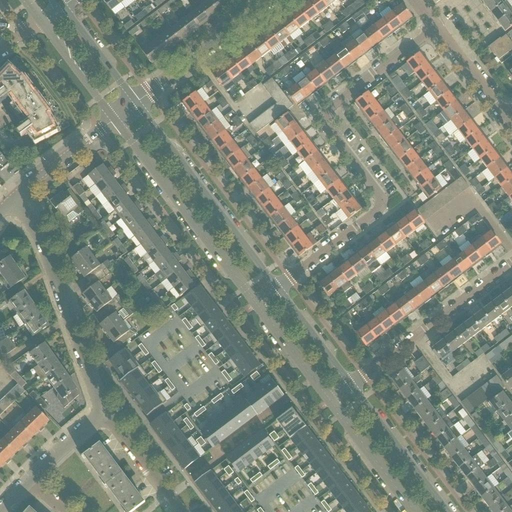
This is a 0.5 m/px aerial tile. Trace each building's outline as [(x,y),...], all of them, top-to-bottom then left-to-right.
[(121,4),(117,0),(102,0),(103,0),(111,11),(121,4)] [(117,0),(121,4),(121,3),(125,9),(134,2),(132,0),(117,0)] [(223,0),(210,0),(209,1),(218,13),(228,6),(223,0)] [(303,6),(299,9),(309,22),(318,15),(307,0),(302,4),(303,6)] [(307,0),(318,15),(328,8),(322,0),(307,0)] [(367,0),(357,0),(354,3),(359,8),(368,1),(367,0)] [(487,0),(483,3),(490,13),(505,1),(504,0),(487,0)] [(209,1),(200,8),(209,20),(218,13),(209,1)] [(490,13),(497,22),(511,11),(511,9),(505,1),(490,13)] [(169,8),(166,4),(158,10),(162,14),(169,8)] [(402,5),(392,12),(402,25),(405,23),(406,24),(412,20),(411,18),(412,18),(402,5)] [(150,6),(142,12),(143,13),(146,17),(153,11),(150,7),(150,6)] [(349,7),(345,10),(349,16),(353,12),(349,7)] [(200,8),(190,15),(199,28),(209,20),(200,8)] [(365,8),(361,11),(363,14),(365,17),(369,14),(365,8)] [(295,9),(288,15),(299,29),(309,22),(299,9),(297,11),(295,9)] [(349,16),(345,10),(341,13),(345,19),(349,16)] [(361,11),(351,18),(354,21),(363,14),(361,11)] [(511,11),(497,22),(505,32),(511,26),(511,11)] [(142,12),(135,18),(138,22),(146,17),(143,13),(142,12)] [(392,12),(382,20),(393,34),(400,29),(399,28),(402,25),(392,12)] [(155,13),(147,19),(150,22),(158,17),(155,13)] [(190,15),(181,23),(190,35),(199,28),(190,15)] [(283,21),(280,23),(290,37),(299,29),(288,15),(282,20),(283,21)] [(150,22),(147,19),(139,24),(142,28),(150,22)] [(382,20),(373,27),(383,40),(386,37),(387,39),(393,34),(382,20)] [(123,27),(126,31),(134,25),(131,21),(123,27)] [(330,21),(326,24),(330,30),(334,27),(330,21)] [(346,22),(342,26),(346,31),(350,28),(346,22)] [(360,29),(363,34),(374,49),(381,44),(380,42),(383,40),(373,27),(369,22),(360,29)] [(181,23),(171,30),(180,42),(190,35),(181,23)] [(275,25),(269,29),(280,44),(284,48),(293,41),(290,37),(280,23),(276,26),(275,25)] [(326,24),(322,27),(326,33),(330,30),(326,24)] [(346,31),(342,26),(338,28),(342,34),(346,31)] [(128,33),(131,37),(139,31),(136,27),(128,33)] [(264,36),(261,38),(271,51),(280,44),(269,29),(263,34),(264,36)] [(171,30),(161,37),(171,49),(180,42),(171,30)] [(316,32),(307,39),(311,45),(321,37),(316,32)] [(363,34),(354,41),(364,54),(367,52),(368,53),(374,49),(363,34)] [(489,48),(494,55),(501,64),(511,57),(508,53),(511,49),(511,42),(506,35),(489,48)] [(161,37),(152,44),(161,57),(171,49),(161,37)] [(327,37),(323,40),(327,46),(331,43),(327,37)] [(256,39),(250,44),(261,58),(271,51),(261,38),(257,40),(256,39)] [(311,45),(307,39),(303,42),(307,48),(311,45)] [(327,46),(323,40),(319,43),(323,49),(327,46)] [(354,41),(344,49),(355,63),(361,58),(360,57),(364,54),(354,41)] [(161,57),(152,44),(142,52),(151,64),(161,57)] [(245,50),(242,53),(252,66),(261,58),(250,44),(244,49),(245,50)] [(344,49),(335,56),(345,69),(348,66),(349,68),(355,63),(344,49)] [(291,51),(288,54),(292,59),(296,56),(291,51)] [(308,52),(303,55),(308,60),(312,57),(308,52)] [(237,54),(231,58),(242,73),(252,66),(242,53),(238,55),(237,54)] [(407,64),(414,74),(427,64),(424,61),(426,60),(421,53),(420,54),(407,64)] [(292,59),(288,54),(283,57),(288,62),(292,59)] [(308,60),(303,55),(300,57),(304,63),(308,60)] [(0,101),(2,100),(4,102),(9,98),(27,122),(22,126),(24,128),(17,133),(21,138),(26,134),(35,145),(70,126),(59,106),(33,72),(16,56),(0,73),(0,101)] [(335,56),(325,63),(336,78),(342,73),(341,71),(345,69),(335,56)] [(226,65),(222,67),(232,80),(242,73),(231,58),(225,63),(226,65)] [(490,62),(485,66),(487,70),(492,67),(493,66),(494,66),(491,62),(490,62)] [(325,63),(315,70),(325,83),(329,81),(330,82),(336,78),(325,63)] [(414,74),(421,83),(436,72),(431,66),(429,67),(427,64),(414,74)] [(272,65),(268,68),(273,74),(276,71),(272,65)] [(232,80),(222,67),(219,70),(218,68),(212,73),(213,74),(212,75),(223,88),(232,80)] [(273,74),(268,68),(264,71),(269,77),(273,74)] [(289,75),(284,69),(280,72),(285,78),(289,75)] [(315,70),(306,78),(317,92),(323,87),(322,86),(325,83),(315,70)] [(302,72),(292,79),(296,85),(306,98),(309,95),(310,97),(317,92),(306,78),(302,72)] [(428,93),(441,83),(439,80),(440,79),(436,72),(421,83),(428,93)] [(394,73),(389,77),(396,87),(402,82),(394,73)] [(262,86),(266,91),(276,84),(272,78),(262,86)] [(253,80),(249,83),(254,88),(258,85),(253,80)] [(214,86),(211,82),(205,86),(208,90),(214,86)] [(254,88),(249,83),(245,86),(250,92),(254,88)] [(428,93),(423,97),(430,106),(436,102),(436,103),(450,92),(445,85),(444,86),(441,83),(428,93)] [(266,91),(271,96),(280,89),(276,84),(266,91)] [(306,98),(296,85),(286,92),(297,106),(297,105),(298,106),(305,101),(304,100),(306,98)] [(385,89),(388,93),(394,89),(391,85),(385,89)] [(201,89),(196,93),(204,103),(209,99),(201,89)] [(293,106),(280,89),(271,96),(276,104),(293,106)] [(436,103),(443,112),(456,102),(453,99),(455,98),(450,92),(436,103)] [(188,110),(191,113),(204,103),(196,93),(183,103),(183,104),(182,104),(187,111),(188,110)] [(361,109),(364,112),(377,103),(369,93),(356,103),(355,104),(360,110),(361,109)] [(234,94),(230,97),(234,103),(238,100),(234,94)] [(398,95),(391,100),(394,103),(401,98),(398,95)] [(217,102),(220,106),(225,101),(222,97),(217,102)] [(450,121),(450,122),(465,111),(460,104),(458,105),(456,102),(443,112),(450,121)] [(191,117),(196,124),(211,113),(204,103),(191,113),(193,116),(191,117)] [(365,117),(369,123),(384,112),(377,103),(364,112),(366,116),(365,117)] [(293,106),(276,104),(270,108),(277,117),(293,106)] [(405,104),(400,108),(403,113),(409,108),(405,104)] [(421,107),(415,112),(416,112),(416,113),(418,116),(424,112),(421,108),(421,107)] [(270,108),(265,112),(272,121),(277,117),(270,108)] [(409,108),(403,113),(408,120),(414,116),(409,108)] [(216,109),(211,113),(218,122),(223,118),(216,109)] [(450,121),(442,127),(449,136),(457,130),(457,131),(470,121),(468,118),(469,117),(465,111),(450,122),(450,121)] [(265,112),(259,116),(266,126),(272,121),(265,112)] [(375,128),(378,132),(391,122),(384,112),(369,123),(374,129),(375,128)] [(202,129),(205,132),(218,122),(211,113),(196,124),(201,130),(202,129)] [(275,124),(283,134),(295,124),(293,120),(295,119),(290,113),(289,114),(288,114),(275,124)] [(231,121),(234,125),(240,121),(237,116),(231,121)] [(259,116),(254,120),(261,130),(266,126),(259,116)] [(230,127),(223,118),(218,122),(225,131),(230,127)] [(261,130),(254,120),(249,125),(256,134),(261,130)] [(457,131),(465,141),(479,130),(475,124),(473,125),(470,121),(457,131)] [(206,136),(211,143),(225,132),(225,131),(218,122),(205,132),(207,135),(206,136)] [(379,136),(384,142),(398,131),(391,122),(378,132),(380,135),(379,136)] [(414,127),(417,132),(423,127),(420,123),(414,127)] [(283,134),(275,124),(270,127),(278,137),(283,134)] [(283,134),(290,143),(304,132),(299,126),(298,127),(295,124),(283,134)] [(430,131),(433,135),(438,131),(435,127),(430,131)] [(465,141),(472,150),(485,140),(482,137),(484,136),(479,130),(465,141)] [(390,147),(393,151),(406,141),(398,131),(384,142),(388,148),(390,147)] [(438,131),(433,135),(439,144),(445,139),(441,134),(438,131)] [(217,148),(220,151),(233,141),(225,132),(211,143),(216,149),(217,148)] [(290,143),(297,153),(310,143),(307,139),(309,138),(304,132),(290,143)] [(283,134),(278,137),(285,147),(290,143),(283,134)] [(246,140),(249,144),(254,140),(251,135),(246,140)] [(262,142),(265,147),(271,142),(268,138),(262,142)] [(472,150),(467,154),(474,164),(479,160),(494,149),(489,143),(488,144),(485,140),(472,150)] [(221,155),(225,162),(240,151),(233,141),(220,151),(222,154),(221,155)] [(394,155),(398,161),(413,150),(406,141),(393,151),(395,154),(394,155)] [(271,142),(265,147),(268,150),(274,146),(271,142)] [(428,147),(432,151),(438,147),(434,142),(428,147)] [(290,143),(285,147),(292,156),(297,153),(290,143)] [(304,162),(319,151),(314,145),(312,146),(310,143),(297,153),(304,162)] [(450,146),(444,150),(447,154),(453,150),(450,146)] [(438,147),(432,151),(437,159),(443,154),(438,147)] [(479,160),(486,169),(500,160),(497,156),(499,155),(494,149),(479,160)] [(405,166),(407,170),(420,160),(413,150),(398,161),(403,168),(405,166)] [(232,167),(234,170),(247,160),(240,151),(225,162),(230,168),(232,167)] [(304,162),(299,166),(306,176),(324,162),(322,159),(323,157),(319,151),(304,162)] [(0,170),(1,172),(5,169),(10,164),(3,157),(0,152),(0,170)] [(261,158),(264,162),(270,158),(267,154),(261,158)] [(283,157),(277,161),(280,166),(286,161),(283,157)] [(270,158),(264,162),(267,166),(273,161),(270,158)] [(235,174),(240,181),(254,170),(247,160),(234,170),(237,173),(235,174)] [(408,174),(413,180),(427,169),(420,160),(407,170),(410,173),(408,174)] [(487,170),(481,174),(488,183),(494,179),(508,168),(503,162),(502,163),(500,160),(486,169),(487,170)] [(286,161),(280,166),(283,169),(289,165),(286,161)] [(443,165),(446,170),(452,166),(448,161),(443,165)] [(91,162),(86,166),(90,171),(94,167),(91,162)] [(324,162),(306,176),(313,185),(318,181),(319,181),(333,170),(329,164),(327,165),(324,162)] [(88,176),(95,185),(113,171),(110,167),(107,170),(103,165),(88,176)] [(459,169),(462,173),(468,169),(465,165),(459,169)] [(452,166),(446,170),(455,181),(460,177),(452,166)] [(494,179),(501,189),(511,180),(511,176),(511,175),(511,173),(508,168),(494,179)] [(419,186),(422,189),(435,179),(427,169),(413,180),(418,187),(419,186)] [(468,169),(462,173),(465,177),(471,173),(468,169)] [(246,186),(249,189),(262,179),(254,170),(240,181),(245,187),(246,186)] [(319,181),(326,191),(339,181),(337,178),(338,176),(333,170),(319,181)] [(95,185),(101,193),(116,182),(112,178),(116,175),(113,171),(95,185)] [(280,174),(276,177),(279,181),(283,178),(284,177),(285,177),(282,173),(281,174),(280,174)] [(262,179),(249,189),(251,193),(250,194),(255,200),(269,189),(274,185),(267,175),(262,179)] [(297,176),(292,181),(295,185),(300,180),(297,176)] [(279,181),(286,190),(291,187),(292,186),(285,177),(284,177),(283,178),(279,181)] [(461,178),(457,181),(464,192),(469,188),(461,178)] [(435,179),(422,189),(424,192),(423,193),(428,200),(442,189),(435,179)] [(469,183),(473,189),(479,184),(475,179),(469,183)] [(511,180),(501,189),(508,198),(511,195),(511,180)] [(321,195),(326,191),(319,181),(313,185),(321,195)] [(326,191),(333,200),(348,189),(343,183),(341,184),(339,181),(326,191)] [(457,181),(452,185),(460,195),(464,192),(457,181)] [(101,193),(108,202),(126,188),(123,184),(120,187),(116,182),(101,193)] [(72,188),(79,197),(85,193),(78,184),(72,188)] [(473,189),(476,192),(482,188),(479,184),(473,189)] [(452,185),(447,189),(455,199),(460,195),(452,185)] [(108,202),(114,211),(129,200),(125,195),(129,192),(126,188),(108,202)] [(482,188),(476,192),(479,196),(485,192),(482,188)] [(63,191),(49,201),(56,209),(58,208),(60,211),(58,212),(55,215),(64,241),(73,238),(74,237),(69,222),(78,216),(85,210),(76,197),(69,189),(64,193),(63,191)] [(261,205),(263,208),(276,198),(269,189),(255,200),(259,206),(261,205)] [(333,200),(330,203),(338,212),(341,210),(354,200),(351,197),(353,196),(348,189),(333,200)] [(447,189),(442,192),(450,203),(455,199),(447,189)] [(290,196),(294,200),(299,196),(296,192),(290,196)] [(442,192),(437,196),(445,206),(450,203),(442,192)] [(83,195),(80,197),(84,204),(88,201),(83,195)] [(299,196),(294,200),(296,204),(302,200),(299,196)] [(312,196),(306,200),(309,204),(314,200),(315,200),(312,196)] [(437,196),(433,200),(440,210),(445,206),(437,196)] [(264,213),(269,219),(284,208),(276,198),(263,208),(266,212),(264,213)] [(114,211),(121,219),(139,205),(136,202),(133,205),(129,200),(114,211)] [(354,200),(341,210),(348,220),(361,210),(361,209),(362,208),(358,202),(356,203),(354,200)] [(433,200),(428,203),(436,214),(440,210),(433,200)] [(428,203),(423,207),(431,217),(436,214),(428,203)] [(488,208),(491,211),(497,207),(494,203),(488,208)] [(90,205),(87,208),(92,214),(95,212),(96,211),(91,205),(90,205)] [(121,219),(127,228),(142,217),(138,212),(142,209),(139,205),(121,219)] [(431,217),(423,207),(418,211),(426,221),(431,217)] [(497,207),(491,211),(494,215),(500,211),(497,207)] [(275,225),(278,228),(291,218),(284,208),(269,219),(274,226),(275,225)] [(343,224),(348,220),(341,210),(338,212),(335,214),(343,224)] [(408,216),(405,219),(415,232),(425,224),(415,211),(414,212),(413,210),(407,215),(408,216)] [(95,212),(92,214),(98,221),(101,219),(101,218),(96,211),(95,212)] [(305,216),(308,219),(314,215),(311,211),(305,216)] [(291,218),(278,228),(280,231),(279,232),(283,238),(298,227),(294,221),(297,218),(294,215),(291,218)] [(314,215),(308,219),(311,223),(317,219),(314,215)] [(321,219),(320,219),(324,223),(324,222),(329,219),(327,215),(326,215),(321,218),(321,219)] [(478,215),(474,217),(478,223),(482,220),(478,215)] [(127,228),(134,236),(152,223),(149,219),(146,222),(142,217),(127,228)] [(401,220),(395,225),(406,239),(415,232),(405,219),(402,222),(401,220)] [(103,220),(99,223),(105,231),(109,228),(103,220)] [(503,227),(506,231),(511,226),(508,222),(503,227)] [(134,236),(141,245),(155,234),(151,229),(155,226),(152,223),(134,236)] [(92,225),(88,226),(90,233),(97,231),(95,224),(92,225)] [(389,231),(386,234),(396,247),(406,239),(395,225),(388,230),(389,231)] [(462,226),(458,229),(463,235),(467,232),(462,226)] [(290,244),(292,247),(305,237),(298,227),(283,238),(288,245),(290,244)] [(109,228),(105,231),(111,238),(115,235),(109,228)] [(463,235),(458,229),(455,232),(459,238),(463,235)] [(320,235),(323,239),(329,234),(326,231),(320,235)] [(491,231),(481,239),(491,252),(494,249),(495,251),(501,246),(500,245),(501,244),(491,231)] [(141,245),(147,254),(165,240),(162,236),(159,239),(155,234),(141,245)] [(382,235),(375,239),(386,254),(396,247),(386,234),(383,236),(382,235)] [(305,237),(292,247),(295,250),(293,251),(298,257),(299,256),(300,257),(313,247),(305,237)] [(113,242),(118,248),(122,245),(117,239),(113,242)] [(370,246),(367,248),(377,261),(386,254),(375,239),(369,244),(370,246)] [(481,239),(471,246),(482,261),(489,256),(488,254),(491,252),(481,239)] [(147,254),(154,262),(168,251),(164,246),(168,244),(165,240),(147,254)] [(428,240),(424,243),(428,249),(432,246),(428,240)] [(77,269),(93,257),(86,248),(89,246),(85,241),(76,249),(79,253),(71,260),(74,264),(72,265),(76,270),(77,269)] [(440,243),(439,244),(443,249),(447,246),(443,241),(440,243)] [(428,249),(424,243),(420,246),(424,252),(428,249)] [(122,245),(118,248),(124,255),(128,252),(122,245)] [(471,246),(462,253),(472,266),(475,264),(476,265),(482,261),(471,246)] [(363,249),(356,254),(367,268),(371,273),(381,266),(377,261),(367,248),(364,251),(363,249)] [(154,262),(160,271),(178,257),(176,253),(172,256),(168,251),(154,262)] [(462,253),(452,261),(463,275),(469,270),(468,269),(472,266),(462,253)] [(351,260),(348,263),(358,276),(367,268),(356,254),(350,259),(351,260)] [(408,255),(404,258),(409,263),(412,260),(408,255)] [(424,255),(420,258),(425,264),(429,261),(424,255)] [(11,257),(0,264),(0,279),(8,291),(17,284),(25,278),(24,278),(10,258),(11,257)] [(78,269),(76,271),(80,275),(81,274),(84,278),(85,278),(93,271),(96,276),(106,268),(111,265),(109,263),(107,260),(103,264),(100,266),(93,257),(77,269),(78,269)] [(160,271),(167,279),(181,268),(178,264),(181,261),(178,257),(160,271)] [(124,261),(129,268),(133,265),(127,258),(124,261)] [(409,263),(404,258),(400,261),(405,266),(409,263)] [(425,264),(420,258),(416,261),(421,267),(425,264)] [(452,261),(443,268),(452,281),(456,278),(457,280),(463,275),(452,261)] [(343,264),(337,268),(348,283),(358,276),(348,263),(345,265),(343,264)] [(133,265),(129,268),(134,274),(138,271),(133,265)] [(89,303),(90,304),(105,292),(99,283),(110,274),(106,268),(96,276),(93,279),(97,284),(83,295),(86,299),(85,300),(88,304),(89,303)] [(167,279),(173,288),(191,274),(189,270),(185,273),(181,268),(167,279)] [(332,275),(329,277),(339,290),(342,294),(351,287),(348,283),(337,268),(331,273),(332,275)] [(443,268),(433,275),(444,290),(450,285),(449,283),(452,281),(443,268)] [(382,277),(377,281),(380,285),(389,277),(385,272),(381,275),(382,277)] [(398,275),(397,276),(401,281),(405,278),(401,273),(398,275)] [(191,274),(173,288),(180,297),(194,286),(191,281),(194,278),(191,274)] [(137,278),(142,285),(146,282),(141,275),(137,278)] [(433,275),(424,283),(433,295),(437,293),(438,294),(444,290),(433,275)] [(339,290),(329,277),(326,280),(324,278),(318,283),(319,284),(329,298),(339,290)] [(419,277),(410,284),(414,290),(425,304),(431,299),(430,298),(433,295),(424,283),(419,277)] [(146,282),(142,285),(147,292),(151,289),(146,282)] [(370,284),(366,287),(371,292),(374,290),(370,284)] [(200,287),(185,299),(192,308),(206,296),(200,287)] [(371,292),(366,287),(362,290),(367,295),(371,292)] [(386,293),(382,287),(378,290),(382,296),(386,293)] [(511,291),(511,289),(501,297),(510,309),(511,307),(511,291)] [(414,290),(405,297),(414,310),(418,307),(419,309),(425,304),(414,290)] [(16,315),(32,304),(24,292),(8,304),(9,304),(11,303),(18,313),(16,315)] [(90,304),(88,305),(92,309),(93,308),(97,313),(97,312),(105,306),(109,311),(122,300),(118,295),(112,300),(105,292),(90,304)] [(150,295),(155,302),(159,299),(154,292),(150,295)] [(495,301),(491,304),(501,316),(510,309),(501,297),(499,295),(493,299),(495,301)] [(206,296),(192,308),(198,316),(213,305),(206,296)] [(405,297),(395,304),(406,319),(412,314),(411,312),(414,310),(405,297)] [(159,299),(155,302),(162,311),(166,308),(159,299)] [(105,322),(100,325),(103,329),(102,331),(105,335),(106,334),(107,334),(125,320),(127,319),(129,317),(123,308),(127,305),(123,300),(122,300),(109,311),(113,315),(105,322)] [(347,301),(343,304),(347,309),(351,306),(348,302),(347,301)] [(363,302),(359,304),(359,305),(363,310),(367,307),(363,302)] [(24,326),(40,314),(32,304),(16,315),(18,314),(26,324),(24,326)] [(395,304),(385,312),(395,324),(398,322),(400,324),(406,319),(395,304)] [(491,304),(482,311),(491,324),(501,316),(491,304)] [(198,316),(194,319),(202,328),(203,327),(203,326),(220,314),(213,305),(198,316)] [(154,306),(149,310),(156,318),(160,314),(154,306)] [(482,311),(472,319),(481,331),(491,324),(482,311)] [(385,312),(376,319),(387,333),(393,328),(392,327),(395,324),(385,312)] [(40,314),(24,326),(26,325),(34,335),(32,337),(48,326),(47,324),(48,324),(44,319),(43,319),(40,314)] [(220,314),(203,326),(203,327),(209,335),(210,335),(226,322),(220,314)] [(376,319),(366,326),(376,339),(379,336),(381,338),(387,333),(376,319)] [(472,319),(462,326),(472,338),(481,331),(472,319)] [(107,335),(106,336),(109,340),(110,339),(114,343),(122,337),(126,342),(134,335),(136,334),(125,320),(107,334),(107,335)] [(209,335),(208,336),(215,345),(219,343),(218,342),(233,331),(226,322),(210,335),(209,335)] [(376,339),(366,326),(356,334),(366,347),(367,346),(368,348),(374,343),(373,342),(376,339)] [(462,326),(453,333),(462,346),(472,338),(462,326)] [(506,329),(499,334),(500,335),(503,339),(509,334),(506,330),(506,329)] [(233,331),(218,342),(219,343),(225,351),(239,340),(233,331)] [(453,333),(443,341),(452,353),(462,346),(453,333)] [(499,334),(493,339),(494,339),(497,344),(503,339),(500,335),(499,334)] [(8,337),(0,342),(0,348),(2,354),(7,355),(16,349),(8,337)] [(239,340),(225,351),(231,359),(246,348),(239,340)] [(443,341),(433,348),(442,360),(440,362),(445,368),(457,359),(452,353),(443,341)] [(505,341),(499,346),(502,351),(508,346),(505,341)] [(45,344),(30,355),(38,366),(53,355),(52,356),(44,345),(45,344)] [(486,345),(480,349),(481,350),(484,354),(490,349),(488,347),(487,345),(486,345)] [(231,359),(227,362),(234,371),(238,368),(252,357),(246,348),(231,359)] [(126,349),(110,361),(117,370),(133,358),(126,349)] [(480,349),(474,354),(475,354),(478,358),(484,354),(481,350),(480,349)] [(491,352),(485,356),(489,361),(495,356),(491,352)] [(38,366),(33,370),(41,380),(46,377),(61,366),(60,367),(52,356),(53,356),(53,355),(38,366)] [(252,357),(238,368),(245,377),(251,372),(259,366),(252,357)] [(133,358),(117,370),(123,379),(124,380),(140,367),(133,358)] [(416,363),(414,364),(421,373),(429,367),(423,358),(417,362),(416,363)] [(467,359),(461,364),(461,365),(464,368),(470,364),(467,360),(467,359)] [(461,364),(455,369),(458,373),(464,368),(461,365),(461,364)] [(61,366),(46,377),(54,388),(69,377),(67,378),(60,367),(61,367),(61,366)] [(123,379),(120,381),(127,390),(143,378),(143,379),(147,376),(140,367),(124,380),(123,379)] [(433,370),(428,374),(433,380),(434,380),(438,377),(433,370)] [(511,388),(511,370),(502,377),(511,390),(511,388)] [(392,381),(400,391),(412,381),(404,371),(392,381)] [(15,372),(10,377),(15,382),(21,378),(15,372)] [(69,377),(54,388),(58,394),(57,399),(64,409),(79,395),(75,390),(77,389),(77,388),(75,389),(68,378),(69,378),(69,377)] [(412,381),(400,391),(407,400),(419,391),(415,385),(421,381),(418,377),(412,381)] [(434,380),(433,380),(438,386),(442,383),(438,377),(436,378),(434,380)] [(497,377),(492,381),(500,391),(505,387),(497,377)] [(21,378),(15,382),(18,384),(22,389),(26,384),(21,378)] [(143,378),(127,390),(133,399),(149,387),(143,379),(143,378)] [(272,380),(263,387),(275,403),(284,396),(272,380)] [(492,381),(487,385),(495,395),(500,391),(492,381)] [(18,384),(13,389),(21,396),(25,392),(22,389),(18,384)] [(149,387),(133,399),(140,408),(158,394),(151,385),(149,387)] [(487,385),(482,388),(490,399),(495,395),(487,385)] [(263,387),(254,394),(266,410),(275,403),(263,387)] [(482,388),(477,392),(485,402),(490,399),(482,388)] [(13,389),(9,393),(16,400),(21,396),(13,389)] [(447,389),(437,396),(443,404),(448,400),(452,396),(447,389)] [(29,396),(34,402),(40,398),(33,391),(29,396)] [(407,400),(414,410),(426,401),(419,391),(407,400)] [(158,394),(140,408),(147,417),(167,402),(159,392),(158,394)] [(477,392),(472,396),(480,406),(485,402),(477,392)] [(495,398),(489,403),(496,412),(510,402),(509,402),(502,393),(503,393),(503,392),(495,398)] [(9,393),(5,397),(12,404),(16,400),(9,393)] [(254,394),(245,400),(256,415),(257,416),(266,410),(254,394)] [(452,396),(448,400),(451,405),(456,401),(452,396)] [(472,396),(467,400),(475,410),(480,406),(472,396)] [(5,397),(1,401),(8,408),(12,404),(5,397)] [(40,398),(34,402),(44,412),(49,408),(40,398)] [(245,400),(236,407),(247,421),(256,415),(245,400)] [(467,400),(462,404),(469,414),(475,410),(467,400)] [(1,401),(0,401),(0,408),(4,413),(8,408),(1,401)] [(414,410),(422,420),(434,411),(426,401),(414,410)] [(510,402),(496,412),(504,422),(511,415),(511,405),(510,403),(510,402)] [(236,407),(228,413),(239,428),(247,421),(236,407)] [(434,411),(422,420),(429,430),(446,417),(439,407),(434,411)] [(36,408),(19,424),(32,437),(39,431),(40,433),(44,429),(43,428),(49,421),(36,408)] [(292,409),(276,421),(283,430),(299,418),(292,409)] [(458,414),(463,420),(467,416),(462,410),(458,414)] [(167,413),(150,425),(157,434),(172,423),(172,424),(174,422),(167,413)] [(228,413),(219,420),(230,435),(239,428),(228,413)] [(476,413),(471,416),(476,422),(480,419),(476,413)] [(467,416),(463,420),(467,426),(472,422),(467,416)] [(429,430),(437,439),(453,427),(446,417),(429,430)] [(299,418),(283,430),(289,439),(305,427),(299,418)] [(211,426),(210,427),(221,441),(230,435),(219,420),(211,426)] [(172,423),(157,434),(164,443),(178,432),(172,424),(172,423)] [(483,423),(479,426),(483,432),(487,428),(483,423)] [(19,424),(2,440),(16,454),(22,447),(24,449),(27,445),(26,444),(32,437),(19,424)] [(209,424),(200,431),(206,439),(213,448),(221,441),(210,427),(211,426),(209,424)] [(437,439),(444,449),(456,440),(461,436),(454,426),(453,427),(437,439)] [(305,427),(289,439),(296,447),(312,435),(305,427)] [(477,429),(473,433),(478,439),(482,436),(477,429)] [(178,432),(164,443),(171,452),(185,441),(178,432)] [(262,432),(253,438),(264,453),(273,446),(262,432)] [(490,432),(486,435),(493,445),(498,442),(490,432)] [(312,435),(296,447),(303,456),(318,444),(312,435)] [(482,436),(478,439),(482,445),(486,441),(482,436)] [(185,441),(171,452),(177,460),(192,449),(191,449),(193,448),(197,445),(191,437),(186,441),(185,441)] [(253,438),(245,445),(256,459),(264,453),(253,438)] [(16,454),(2,440),(0,442),(0,468),(5,463),(7,465),(11,461),(9,460),(16,454)] [(444,449),(452,459),(464,450),(456,440),(444,449)] [(498,442),(493,445),(500,455),(505,451),(498,442)] [(88,452),(82,457),(84,456),(85,456),(107,484),(106,485),(104,486),(104,487),(122,473),(116,466),(111,459),(99,444),(89,451),(88,452)] [(318,444),(303,456),(309,465),(325,453),(318,444)] [(192,449),(177,460),(184,470),(200,457),(205,454),(198,445),(194,448),(193,448),(191,449),(192,449)] [(245,445),(236,452),(247,466),(256,459),(245,445)] [(452,459),(459,469),(471,459),(464,450),(452,459)] [(492,450),(488,452),(493,458),(496,456),(492,450)] [(505,451),(500,455),(505,460),(509,457),(505,451)] [(236,452),(227,459),(238,473),(247,466),(236,452)] [(325,453),(309,465),(316,474),(332,462),(325,453)] [(471,459),(459,469),(466,478),(478,469),(484,465),(476,455),(471,459)] [(496,456),(493,458),(497,465),(501,462),(496,456)] [(332,462),(316,474),(322,482),(338,470),(332,462)] [(466,478),(474,488),(486,479),(478,469),(466,478)] [(507,469),(503,472),(503,473),(507,478),(511,475),(507,469)] [(338,470),(322,482),(329,491),(345,479),(338,470)] [(210,471),(194,483),(201,492),(217,480),(210,471)] [(122,473),(104,487),(106,486),(107,485),(127,511),(132,511),(135,510),(144,503),(133,488),(127,481),(122,473)] [(345,479),(329,491),(336,500),(352,488),(345,479)] [(474,488),(481,498),(493,489),(486,479),(474,488)] [(217,480),(201,492),(208,501),(224,489),(217,480)] [(352,488),(336,500),(342,509),(358,496),(357,495),(352,488)] [(224,489),(208,501),(215,510),(230,498),(224,489)] [(481,498),(489,508),(501,498),(493,489),(481,498)] [(358,496),(342,509),(345,511),(356,511),(365,505),(358,496)] [(230,498),(215,510),(216,511),(229,511),(237,506),(230,498)] [(489,508),(491,511),(503,511),(508,508),(501,498),(489,508)]
